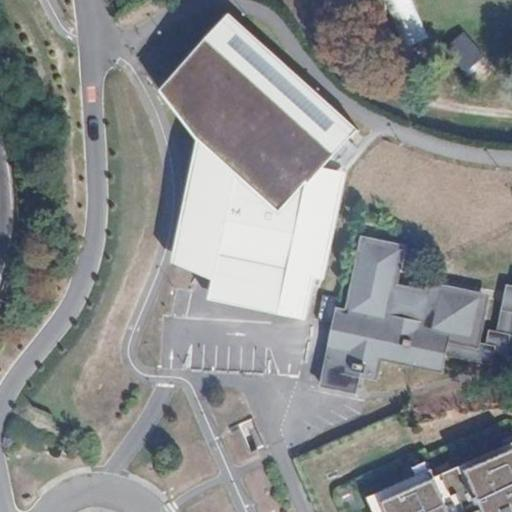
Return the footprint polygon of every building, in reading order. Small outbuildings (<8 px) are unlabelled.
[(386,0),(406,46),(430,37),(414,0),(386,0)] [(228,13),(159,91),(197,141),(174,263),(201,277),(210,281),(208,300),(304,319),(309,295),(312,279),(323,279),(347,172),(323,168),(362,129),(228,13)] [(484,56),(463,31),(444,48),(465,73),(484,56)] [(439,351),(442,336),(476,342),(485,295),(431,285),(430,295),(392,288),(399,248),(363,242),(350,315),(337,313),(332,341),(336,342),(333,359),(328,358),(323,387),(357,393),(361,374),(379,378),(382,358),(420,365),(423,348),(439,351)] [(477,511),(511,511),(511,452),(510,447),(459,467),(477,511)] [(477,511),(459,467),(377,501),(381,511),(477,511)]
